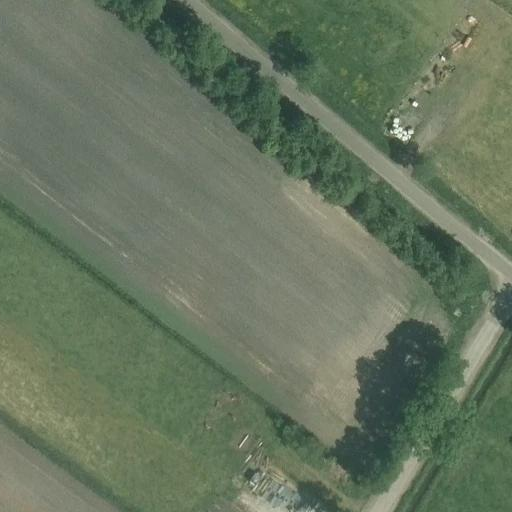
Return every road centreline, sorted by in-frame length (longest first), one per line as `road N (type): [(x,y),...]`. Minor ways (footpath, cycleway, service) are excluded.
road 1 (unclassified): [(511,273),(180,0)]
road 2 (unclassified): [(378,511),(511,290)]
